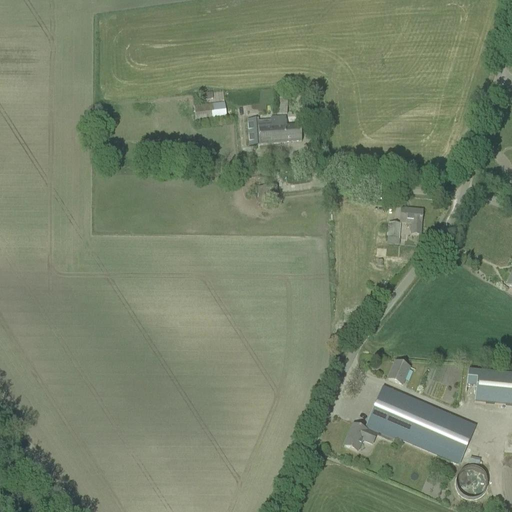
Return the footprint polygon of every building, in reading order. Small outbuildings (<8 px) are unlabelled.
[(276,115),(286,116),(287,94),(277,94),(276,115)] [(193,107),(195,125),(226,121),(224,104),(193,107)] [(301,143),(300,126),(286,127),(285,118),(270,119),(271,127),(272,146),(301,143)] [(249,147),(272,146),(271,127),(258,127),(258,120),(255,120),(247,120),(249,147)] [(273,197),(273,187),(258,187),(257,197),(273,197)] [(411,236),(419,237),(422,212),(401,210),(400,223),(412,225),(411,236)] [(387,224),(386,238),(398,239),(399,225),(387,224)] [(395,363),(387,381),(401,387),(409,369),(395,363)] [(511,376),(477,373),(474,404),(511,407),(511,376)] [(367,427),(458,466),(474,430),(383,391),(367,427)] [(343,448),(356,453),(361,442),(371,447),(376,436),(353,426),(343,448)] [(482,474),(471,471),(464,495),(481,499),(484,487),(479,485),(482,474)]
